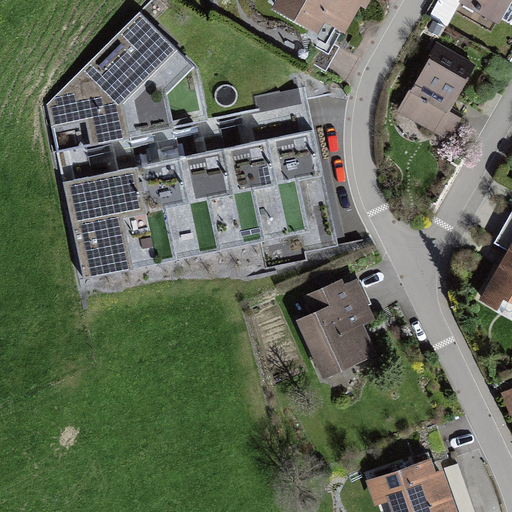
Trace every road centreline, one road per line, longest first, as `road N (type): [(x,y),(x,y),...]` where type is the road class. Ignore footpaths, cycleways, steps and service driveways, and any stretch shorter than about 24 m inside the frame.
road 1 (residential): [(412,0),(367,79),(356,140),(370,205),(410,275)]
road 2 (residential): [(410,275),(511,472)]
road 3 (residential): [(410,275),(460,217),(511,116)]
